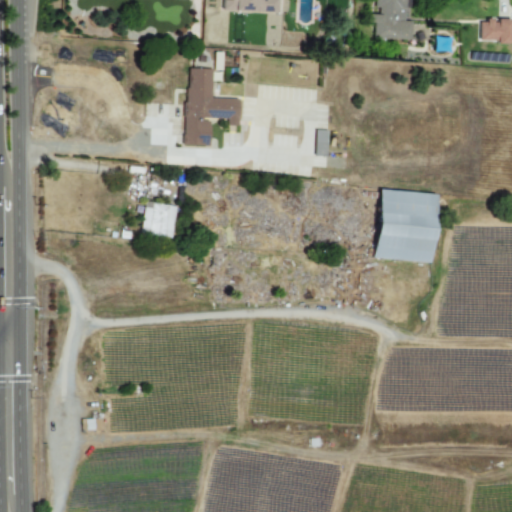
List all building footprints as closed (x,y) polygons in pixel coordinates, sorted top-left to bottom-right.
[(220,0),(220,11),(276,13),(276,0),(220,0)] [(405,42),(406,0),(373,0),(373,13),(368,12),(367,31),(375,31),(374,41),(405,42)] [(477,42),(508,43),(509,21),(477,20),(477,42)] [(211,68),(182,68),(181,145),(206,145),(206,119),(225,120),(225,128),(236,128),(236,99),(211,99),(211,68)] [(325,158),(325,129),(312,129),(312,158),(325,158)] [(428,263),(433,194),(375,191),(371,259),(428,263)] [(169,238),(172,206),(141,203),(138,236),(169,238)]
